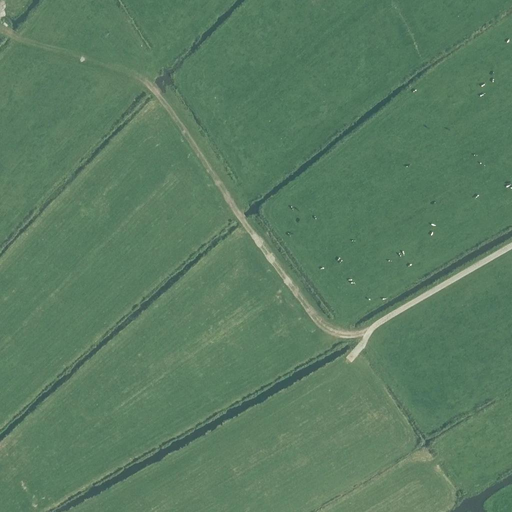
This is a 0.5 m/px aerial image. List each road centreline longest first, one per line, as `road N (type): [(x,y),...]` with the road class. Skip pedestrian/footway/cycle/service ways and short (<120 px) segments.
road 1 (track): [(115,73),(151,85),(315,318),(345,334),(369,332)]
road 2 (track): [(1,30),(115,73),(0,199)]
road 3 (track): [(349,359),(379,322),(511,246)]
